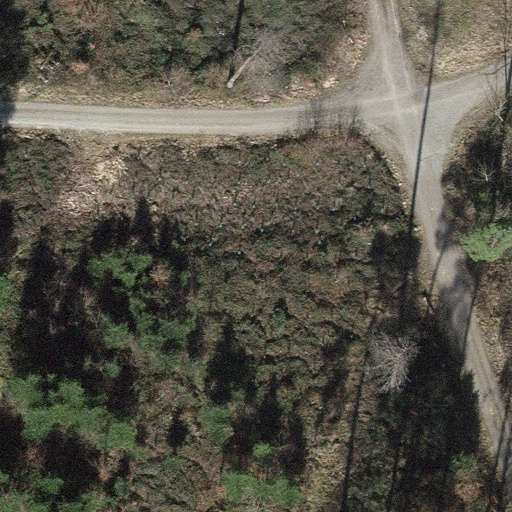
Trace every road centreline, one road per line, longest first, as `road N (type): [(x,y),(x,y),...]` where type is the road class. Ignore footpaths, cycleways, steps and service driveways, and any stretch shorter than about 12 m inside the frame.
road 1 (track): [(405,108),(0,121)]
road 2 (track): [(511,474),(453,316),(405,108)]
